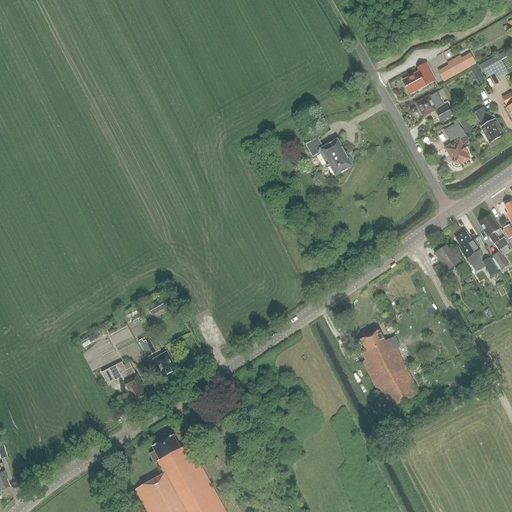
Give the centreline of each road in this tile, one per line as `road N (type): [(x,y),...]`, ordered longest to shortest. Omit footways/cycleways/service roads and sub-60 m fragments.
road 1 (tertiary): [(16,511),(47,483),(448,216)]
road 2 (residential): [(448,216),(360,55)]
